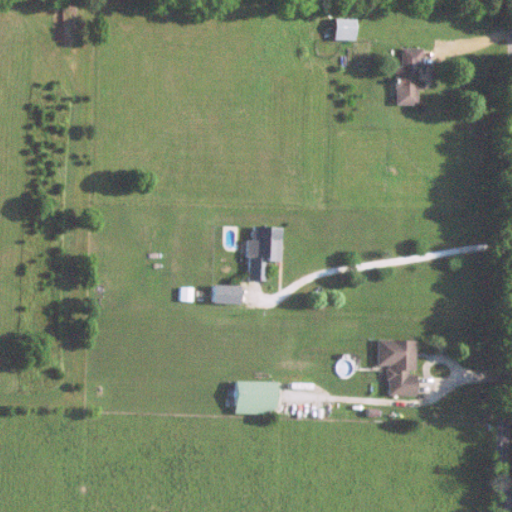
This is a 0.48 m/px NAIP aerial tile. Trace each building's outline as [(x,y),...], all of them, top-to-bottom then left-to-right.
[(353,39),(353,17),(332,17),(332,39),(353,39)] [(393,103),(415,103),(414,89),(420,89),(420,80),(416,80),(416,65),(420,65),(420,47),(399,47),(399,65),(393,65),(393,103)] [(279,226),(247,225),(246,279),(262,279),(263,260),(278,260),(279,226)] [(210,302),(237,302),(237,285),(210,285),(210,302)] [(376,365),(387,365),(386,394),(413,394),(415,339),(377,338),(376,365)] [(232,412),(273,412),(273,380),(232,380),(232,412)]
